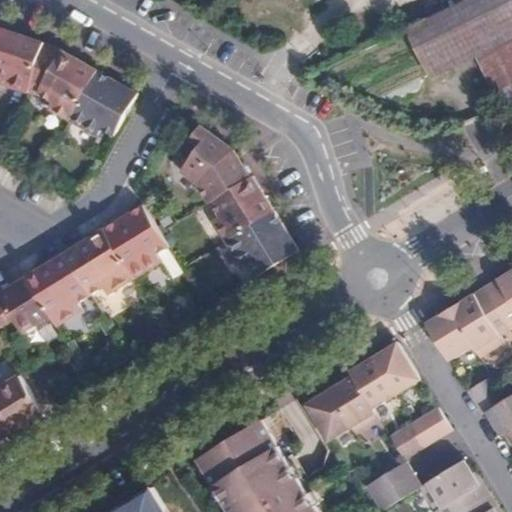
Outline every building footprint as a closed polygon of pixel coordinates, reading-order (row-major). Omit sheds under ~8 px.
[(511,76),(474,0),(464,0),(405,29),(423,65),(468,42),(493,92),(501,88),(511,82),(511,76)] [(474,0),(511,76),(511,8),(507,0),(474,0)] [(20,34),(7,30),(0,50),(0,82),(29,92),(30,90),(46,43),(20,34)] [(50,108),(72,120),(100,71),(64,51),(46,43),(30,90),(40,93),(54,101),(50,108)] [(103,129),(116,136),(140,93),(112,78),(100,71),(72,120),(99,136),(103,129)] [(511,82),(501,88),(510,107),(511,106),(511,82)] [(213,202),(253,177),(235,150),(203,126),(201,128),(181,155),(190,162),(183,172),(199,183),(211,203),(213,202)] [(228,241),(276,211),(261,186),(255,176),(253,177),(213,202),(222,216),(215,220),(228,241)] [(106,229),(137,279),(176,255),(171,247),(162,233),(145,205),(106,229)] [(260,275),(300,250),(284,224),(276,211),(228,241),(244,268),(251,264),(259,276),(260,275)] [(137,279),(106,229),(66,254),(97,304),(137,279)] [(97,304),(66,254),(27,278),(52,318),(58,328),(97,304)] [(511,326),(511,271),(488,286),(511,326)] [(52,318),(27,278),(0,294),(0,296),(14,319),(24,335),(52,318)] [(502,336),(511,329),(511,326),(488,286),(452,309),(475,346),(482,358),(506,342),(502,336)] [(0,327),(7,323),(14,319),(0,296),(0,327)] [(451,361),(475,346),(452,309),(428,324),(451,361)] [(423,380),(400,343),(376,358),(399,395),(423,380)] [(399,395),(376,358),(352,373),(355,377),(375,410),(399,395)] [(22,375),(0,388),(0,399),(19,430),(28,424),(36,420),(45,414),(24,379),(22,375)] [(355,377),(331,392),(353,429),(357,435),(381,420),(375,410),(355,377)] [(492,377),(470,391),(485,414),(489,412),(507,400),(492,377)] [(331,392),(307,406),(330,443),(353,429),(331,392)] [(511,396),(507,400),(489,412),(504,436),(508,434),(511,431),(511,396)] [(0,399),(0,441),(7,438),(19,430),(0,399)] [(430,446),(454,431),(441,409),(417,425),(430,446)] [(265,421),(201,460),(233,511),(320,511),(310,494),(302,482),(290,463),(265,421)] [(408,459),(430,446),(417,425),(395,438),(408,459)] [(0,441),(0,447),(10,441),(7,438),(0,441)] [(467,461),(424,487),(423,487),(439,511),(463,511),(489,497),(475,474),(467,461)] [(377,499),(417,475),(410,462),(383,478),(370,486),(377,499)] [(478,472),(475,474),(489,497),(492,494),(478,472)] [(423,487),(424,487),(417,475),(377,499),(384,511),(423,487)] [(169,511),(154,488),(115,511),(169,511)] [(503,511),(492,494),(489,497),(498,511),(503,511)] [(498,511),(489,497),(463,511),(498,511)]
